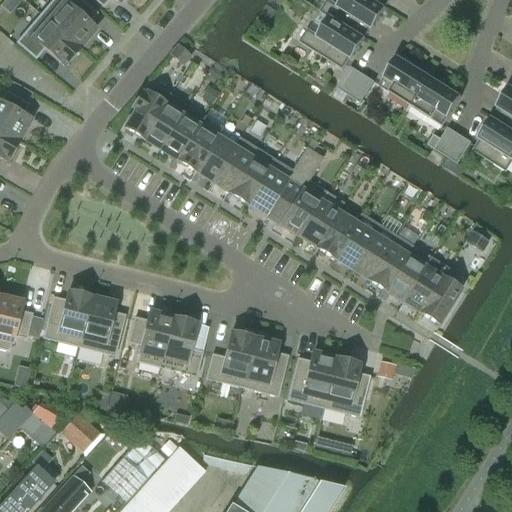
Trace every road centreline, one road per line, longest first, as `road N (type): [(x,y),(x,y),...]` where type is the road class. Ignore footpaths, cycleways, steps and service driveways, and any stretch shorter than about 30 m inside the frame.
road 1 (residential): [(18,251),(233,307),(266,303)]
road 2 (residential): [(266,303),(236,266),(68,159)]
road 3 (residential): [(200,0),(68,159)]
